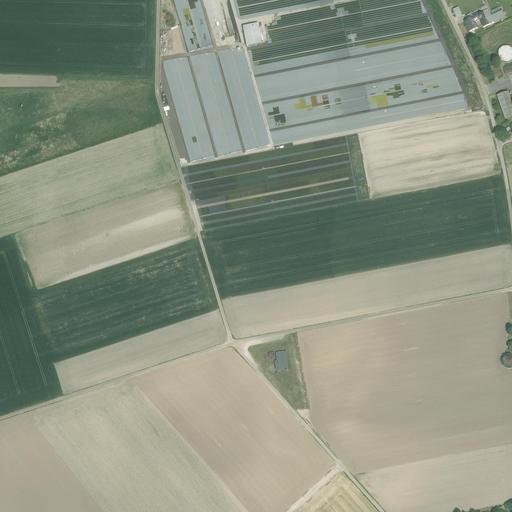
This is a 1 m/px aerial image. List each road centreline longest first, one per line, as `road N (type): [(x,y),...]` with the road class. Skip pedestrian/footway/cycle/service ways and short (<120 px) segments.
road 1 (unclassified): [(156,0),(154,85),(231,343)]
road 2 (unclassified): [(231,343),(511,288)]
road 3 (unclassified): [(0,419),(231,343)]
road 4 (unclassified): [(382,511),(231,343)]
road 5 (unclassified): [(443,0),(498,143)]
